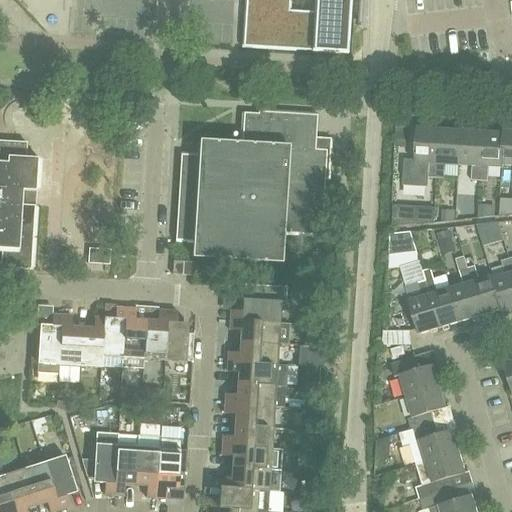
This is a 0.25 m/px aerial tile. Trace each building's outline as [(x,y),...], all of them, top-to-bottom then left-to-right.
[(346,54),(349,0),(246,0),(243,47),(346,54)] [(243,114),(242,114),(240,145),(230,145),(199,143),(198,157),(184,156),(185,154),(182,154),(177,242),(176,242),(176,243),(193,244),(192,257),(195,258),(282,263),(282,261),(283,254),(284,236),(315,238),(315,228),(321,228),(324,180),(325,156),(331,157),(332,140),(315,138),(316,115),(317,115),(317,114),(259,111),(258,116),(243,115),(243,114)] [(428,191),(428,178),(437,179),(440,130),(418,128),(415,163),(404,162),(402,189),(428,191)] [(440,130),(437,179),(445,179),(446,165),(459,166),(461,131),(440,130)] [(483,132),(461,131),(459,166),(472,167),(472,181),(480,182),(483,132)] [(483,132),(480,182),(488,182),(489,168),(502,168),(504,131),(504,134),(483,132)] [(511,131),(504,131),(502,168),(503,169),(503,166),(511,166),(511,131)] [(396,144),(405,144),(406,133),(397,133),(396,144)] [(0,252),(1,253),(0,268),(33,270),(37,207),(21,206),(22,192),(38,193),(40,160),(26,159),(27,144),(0,141),(0,252)] [(478,205),(478,219),(495,217),(495,206),(478,205)] [(415,207),(414,225),(434,223),(435,208),(415,207)] [(456,211),(443,210),(442,222),(455,221),(456,211)] [(504,241),(499,223),(477,225),(483,247),(504,241)] [(450,230),(437,234),(440,245),(453,241),(450,230)] [(411,233),(390,235),(389,269),(422,266),(411,233)] [(111,251),(89,249),(88,264),(110,265),(111,251)] [(464,285),(451,289),(461,323),(482,316),(467,269),(464,258),(456,260),(464,285)] [(503,313),(511,310),(511,267),(510,259),(502,262),(506,275),(494,279),(493,276),(492,277),(503,313)] [(174,262),(173,275),(193,276),(194,263),(174,262)] [(502,313),(503,313),(492,277),(480,280),(475,267),(467,269),(482,316),(502,310),(502,313)] [(440,329),(461,323),(451,289),(438,293),(431,269),(423,272),(426,281),(440,329)] [(419,335),(440,329),(426,281),(418,284),(422,297),(409,301),(419,335)] [(231,311),(231,321),(280,324),(281,303),(286,303),(287,289),(278,288),(277,302),(243,300),(243,311),(231,311)] [(303,300),(301,320),(319,322),(320,301),(303,300)] [(102,358),(123,359),(126,309),(116,309),(115,320),(105,319),(104,325),(102,358)] [(143,371),(144,360),(146,322),(135,321),(136,310),(126,309),(123,359),(122,369),(143,371)] [(165,362),(168,312),(158,311),(157,322),(146,322),(144,360),(165,362)] [(168,312),(165,362),(186,363),(189,324),(177,324),(178,312),(168,312)] [(59,374),(59,366),(62,316),(52,316),(52,327),(40,326),(39,332),(33,332),(30,359),(38,360),(37,373),(59,374)] [(80,367),(82,335),(83,329),(72,328),(72,317),(62,316),(59,366),(80,367)] [(94,318),(94,330),(83,329),(82,335),(80,367),(102,369),(102,358),(104,325),(105,319),(94,318)] [(241,331),(241,342),(246,343),(279,345),(280,324),(231,321),(230,330),(241,331)] [(228,363),(277,366),(279,345),(246,343),(241,342),(240,353),(229,353),(228,363)] [(299,346),(298,368),(305,368),(319,369),(322,369),(323,348),(318,348),(305,347),(299,346)] [(403,347),(391,350),(394,358),(405,354),(403,347)] [(416,359),(392,366),(396,378),(400,376),(407,397),(440,387),(434,366),(420,370),(416,359)] [(238,384),(244,385),(276,387),(277,366),(228,363),(227,372),(239,373),(238,384)] [(244,385),(238,384),(237,395),(226,395),(225,405),(275,408),(284,408),(285,387),(276,387),(244,385)] [(440,387),(407,397),(413,418),(408,420),(412,431),(436,424),(432,413),(447,409),(440,387)] [(133,389),(132,403),(140,404),(141,389),(133,389)] [(275,408),(225,405),(225,414),(236,415),(235,426),(241,427),(273,429),(275,408)] [(45,418),(33,422),(35,426),(47,423),(45,418)] [(410,445),(417,466),(460,452),(454,431),(439,435),(436,424),(412,431),(400,435),(402,443),(408,446),(410,445)] [(223,436),(223,446),(272,450),(273,429),(241,427),(235,426),(234,437),(223,436)] [(318,431),(302,430),(302,440),(317,441),(318,431)] [(93,484),(105,484),(104,496),(111,496),(114,496),(117,446),(118,435),(96,434),(96,445),(94,478),(93,484)] [(118,435),(117,446),(114,496),(124,497),(125,480),(136,480),(138,448),(139,436),(118,435)] [(139,436),(138,448),(136,480),(147,481),(146,498),(156,499),(159,449),(160,438),(139,436)] [(160,499),(166,499),(167,488),(178,489),(178,483),(181,450),(181,439),(160,438),(159,449),(156,499),(160,499)] [(233,457),(232,468),(238,469),(271,471),(280,471),(282,450),(272,450),(223,446),(222,456),(233,457)] [(420,500),(431,497),(455,489),(452,478),(466,474),(460,452),(417,466),(423,487),(417,489),(420,500)] [(65,457),(45,463),(60,511),(70,508),(66,497),(77,493),(65,457)] [(50,511),(55,511),(60,511),(45,463),(25,470),(37,506),(47,503),(50,511)] [(220,479),(220,489),(226,489),(258,491),(258,492),(269,492),(271,471),(238,469),(232,468),(232,479),(220,479)] [(25,470),(5,476),(16,511),(26,511),(26,510),(37,506),(25,470)] [(0,477),(0,511),(16,511),(5,476),(0,477)] [(258,491),(226,489),(220,489),(219,500),(208,499),(207,509),(256,511),(268,511),(269,492),(258,492),(258,491)] [(455,489),(431,497),(420,500),(423,510),(429,509),(430,511),(477,511),(473,496),(459,501),(455,489)]
